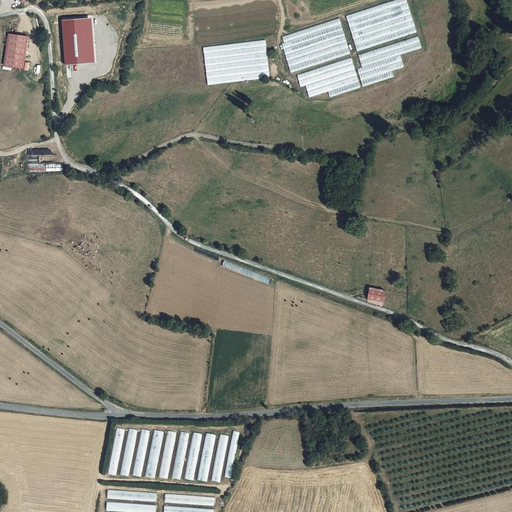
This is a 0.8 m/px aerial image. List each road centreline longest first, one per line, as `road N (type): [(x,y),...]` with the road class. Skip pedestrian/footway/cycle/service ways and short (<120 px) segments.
road 1 (unclassified): [(99,170),(183,239),(511,364)]
road 2 (tertiary): [(124,417),(511,400)]
road 3 (unclassified): [(99,170),(124,167),(187,136),(358,159),(378,132)]
road 4 (unclassified): [(0,16),(43,15),(57,143),(67,163),(99,170)]
road 5 (unclassified): [(124,417),(0,324)]
road 6 (track): [(378,132),(442,125),(511,68)]
road 7 (tertiary): [(0,407),(124,417)]
